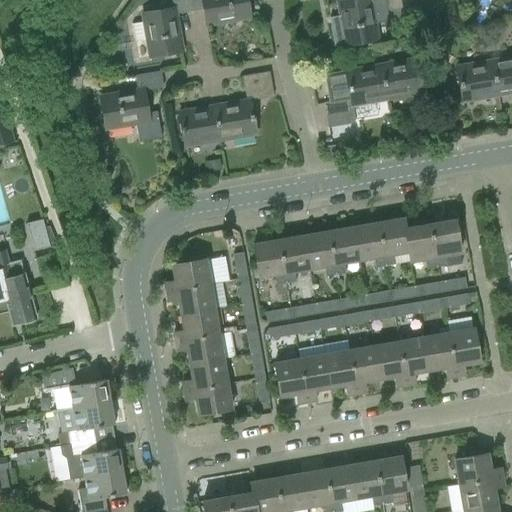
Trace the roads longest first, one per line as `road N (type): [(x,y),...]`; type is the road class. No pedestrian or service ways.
road 1 (residential): [(162,462),(511,401)]
road 2 (residential): [(136,329),(131,275),(163,223),(321,192)]
road 3 (unknown): [(87,341),(0,79)]
road 4 (residential): [(321,192),(275,0)]
road 5 (residential): [(321,192),(502,160)]
road 6 (residential): [(0,362),(136,329)]
road 7 (residential): [(162,462),(136,329)]
